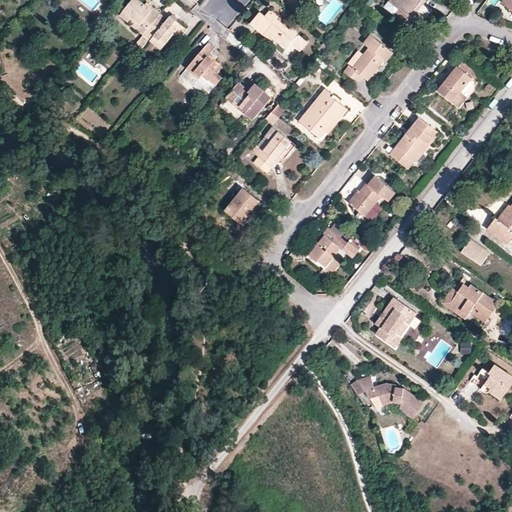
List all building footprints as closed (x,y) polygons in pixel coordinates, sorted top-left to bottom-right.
[(144,5),(138,0),(133,0),(124,12),(147,31),(161,15),(154,9),(152,11),(144,5)] [(425,0),(388,0),(388,1),(398,9),(394,14),(413,29),(423,17),(416,11),(413,9),(419,1),(422,3),(425,0)] [(511,0),(503,0),(503,1),(511,8),(511,0)] [(398,9),(388,1),(384,5),(394,14),(398,9)] [(416,11),(422,3),(419,1),(413,9),(416,11)] [(147,3),(144,5),(152,11),(154,9),(147,3)] [(250,22),(251,23),(257,28),(270,39),(272,36),(286,48),(290,43),(299,50),(307,41),(291,27),(289,30),(277,19),(278,17),(270,9),(264,16),(259,12),(250,22)] [(120,17),(143,36),(147,31),(124,12),(120,17)] [(167,20),(161,15),(147,31),(143,36),(150,42),(154,36),(165,45),(175,34),(182,27),(170,17),(167,20)] [(251,36),(257,28),(251,23),(245,31),(251,36)] [(185,29),(182,27),(175,34),(179,37),(185,29)] [(393,52),(370,34),(363,43),(368,47),(352,67),(349,64),(344,71),(357,82),(361,76),(367,80),(383,60),(385,62),(393,52)] [(161,51),(165,45),(154,36),(150,42),(161,51)] [(215,48),(209,43),(187,69),(199,80),(201,77),(214,88),(222,79),(217,75),(223,68),(215,60),(213,62),(207,57),(209,54),(215,48)] [(216,59),(209,54),(207,57),(213,62),(215,60),(216,59)] [(463,60),(459,65),(472,76),(476,70),(463,60)] [(459,65),(458,64),(438,89),(453,101),(460,91),(472,76),(459,65)] [(240,84),(228,96),(234,102),(245,89),(240,84)] [(255,85),(249,92),(252,94),(240,107),(246,112),(244,114),(252,122),(272,98),(255,85)] [(234,102),(228,96),(226,99),(244,114),(246,112),(240,107),(252,94),(249,92),(245,89),(234,102)] [(319,139),(325,132),(338,116),(341,119),(348,111),(334,99),(335,97),(325,89),(299,122),(319,139)] [(464,94),(460,91),(453,101),(456,104),(464,94)] [(271,114),(278,119),(285,111),(278,105),(271,114)] [(267,119),(274,125),(278,119),(271,114),(267,119)] [(413,124),(390,154),(407,168),(438,130),(417,114),(410,122),(413,124)] [(329,135),(341,119),(338,116),(325,132),(329,135)] [(291,143),(273,128),(253,152),(260,157),(255,163),(267,172),(277,161),(287,148),(291,143)] [(290,151),(287,148),(277,161),(280,163),(290,151)] [(394,191),(375,176),(369,183),(367,182),(350,202),(365,214),(381,195),(388,200),(394,191)] [(259,202),(244,189),(225,211),(241,224),(249,215),(259,202)] [(511,204),(511,205),(509,203),(499,217),(497,215),(488,226),(507,242),(511,235),(511,204)] [(252,217),(249,215),(241,224),(244,227),(252,217)] [(328,226),(322,234),(324,235),(316,245),(309,255),(325,267),(340,248),(342,249),(348,241),(328,226)] [(315,243),(316,245),(324,235),(322,234),(315,243)] [(475,260),(483,247),(471,238),(462,251),(475,260)] [(475,260),(482,264),(490,252),(483,247),(475,260)] [(325,267),(324,268),(334,276),(350,255),(342,249),(340,248),(325,267)] [(460,280),(455,287),(459,290),(451,302),(468,313),(470,310),(485,321),(498,302),(471,283),(468,286),(460,280)] [(465,318),(468,313),(451,302),(459,290),(455,287),(453,286),(442,302),(465,318)] [(418,312),(395,295),(384,311),(390,315),(388,319),(381,315),(377,322),(382,325),(377,332),(396,345),(403,336),(396,332),(404,320),(409,324),(418,312)] [(511,381),(511,375),(494,363),(488,371),(483,367),(477,375),(474,373),(469,381),(486,393),(489,390),(501,398),(511,381)] [(386,381),(380,383),(381,387),(374,389),(373,384),(370,375),(357,378),(365,390),(369,396),(380,394),(384,402),(393,399),(400,401),(400,407),(413,416),(424,400),(403,386),(395,385),(395,382),(386,381)] [(365,390),(357,378),(350,384),(358,394),(365,390)] [(423,423),(420,421),(415,428),(418,430),(423,423)]
